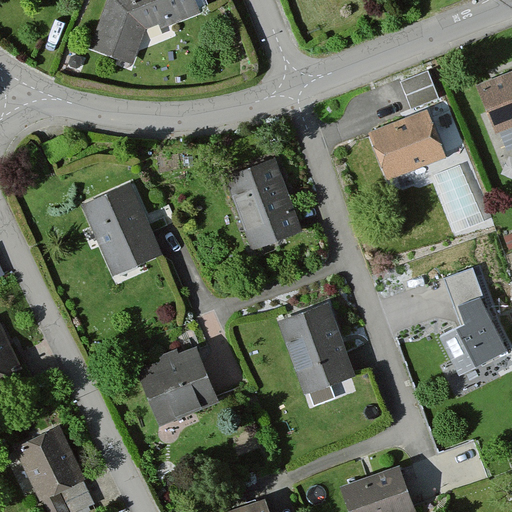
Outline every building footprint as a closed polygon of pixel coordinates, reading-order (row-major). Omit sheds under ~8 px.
[(193,12),(188,0),(109,0),(92,50),(130,63),(144,29),(193,12)] [(426,73),(399,84),(409,111),(437,100),(426,73)] [(511,73),(477,88),(495,132),(511,125),(511,73)] [(424,113),(368,135),(386,181),(442,158),(424,113)] [(298,232),(271,163),(224,181),(251,250),(298,232)] [(128,187),(79,208),(109,276),(158,255),(128,187)] [(508,353),(479,297),(457,306),(464,325),(439,337),(459,376),(508,353)] [(325,307),(278,325),(303,394),(350,377),(325,307)] [(0,381),(18,372),(0,336),(0,381)] [(196,351),(139,373),(159,425),(216,403),(196,351)] [(81,481),(57,429),(11,450),(35,502),(81,481)] [(410,511),(395,470),(340,490),(348,511),(410,511)] [(265,511),(262,502),(231,511),(265,511)]
